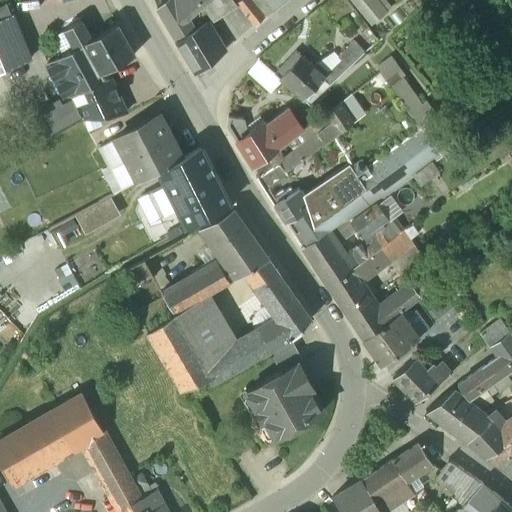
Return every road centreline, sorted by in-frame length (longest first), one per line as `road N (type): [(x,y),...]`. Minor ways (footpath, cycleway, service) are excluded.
road 1 (residential): [(195,104),(367,375)]
road 2 (track): [(0,373),(36,314),(249,195)]
road 3 (residential): [(511,489),(367,375)]
road 4 (residential): [(367,375),(338,437),(301,485),(257,511)]
road 5 (residential): [(195,104),(315,0)]
road 6 (residential): [(133,0),(195,104)]
